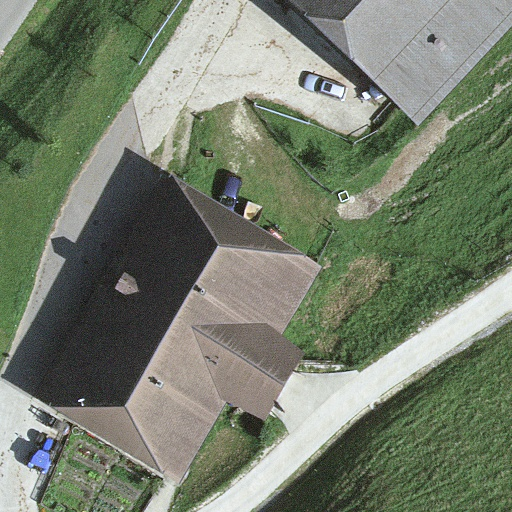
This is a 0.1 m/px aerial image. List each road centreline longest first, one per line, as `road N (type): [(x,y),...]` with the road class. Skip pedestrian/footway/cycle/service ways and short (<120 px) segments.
road 1 (track): [(12,511),(9,425),(25,370),(216,0)]
road 2 (track): [(224,511),(343,403),(511,289)]
